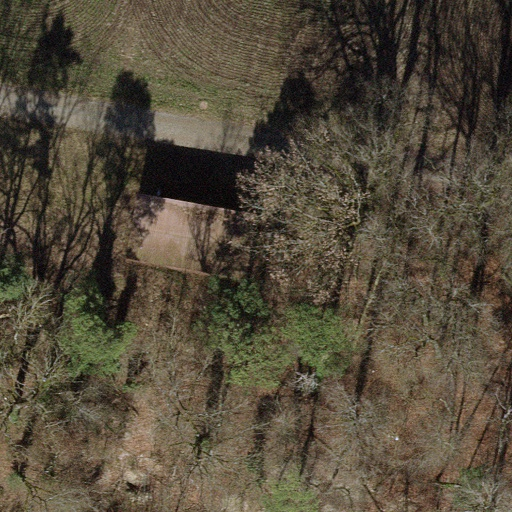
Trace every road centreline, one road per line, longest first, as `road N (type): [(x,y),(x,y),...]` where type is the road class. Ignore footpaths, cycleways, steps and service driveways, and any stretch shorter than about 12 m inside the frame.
road 1 (track): [(296,147),(0,96)]
road 2 (track): [(511,184),(296,147)]
